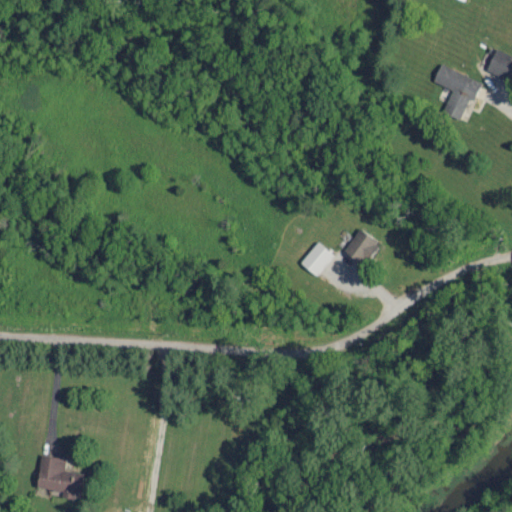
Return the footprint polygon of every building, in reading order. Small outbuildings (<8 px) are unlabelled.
[(511,57),(496,51),(489,71),(511,79),(511,57)] [(482,82),(443,64),(435,82),(454,91),(444,112),(464,121),(482,82)] [(381,244),(363,231),(347,252),(365,265),(381,244)] [(319,277),(336,256),(320,242),(302,263),(319,277)] [(68,460),(43,455),(38,489),(82,496),(86,474),(66,470),(68,460)]
